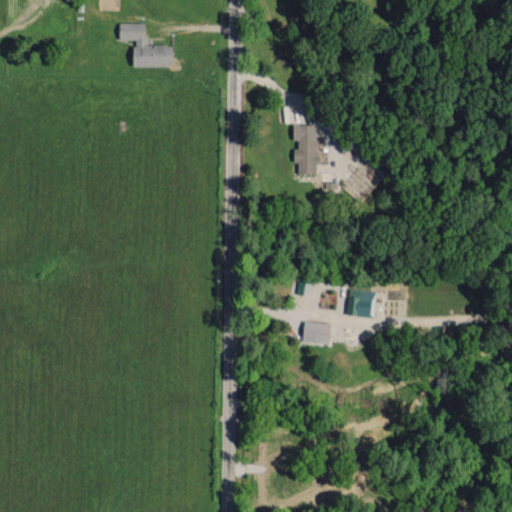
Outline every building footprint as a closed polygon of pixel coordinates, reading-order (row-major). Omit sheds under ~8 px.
[(118,39),(133,39),(133,65),(171,65),(171,43),(145,43),(145,22),(118,22),(118,39)] [(297,172),(316,172),(317,124),(292,123),(292,139),(295,139),(294,162),(297,162),(297,172)] [(344,171),(319,171),(320,189),(345,188),(344,171)] [(373,313),(374,289),(348,289),(347,313),(373,313)] [(302,341),(328,342),(329,322),(303,320),(302,341)]
